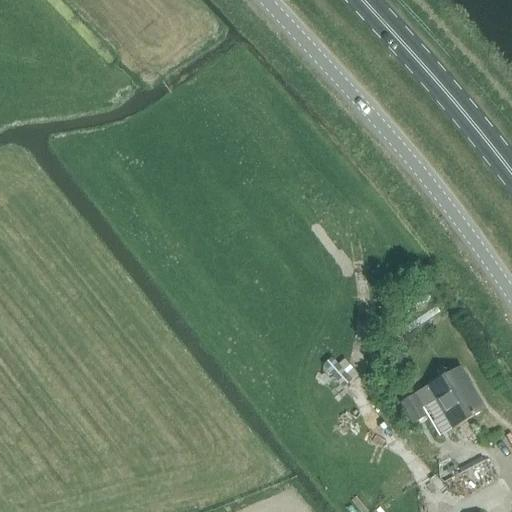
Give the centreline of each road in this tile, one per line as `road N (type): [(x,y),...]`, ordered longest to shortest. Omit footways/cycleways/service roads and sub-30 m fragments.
road 1 (unclassified): [(511,296),(463,225),(266,0)]
road 2 (primary): [(511,172),(359,0)]
